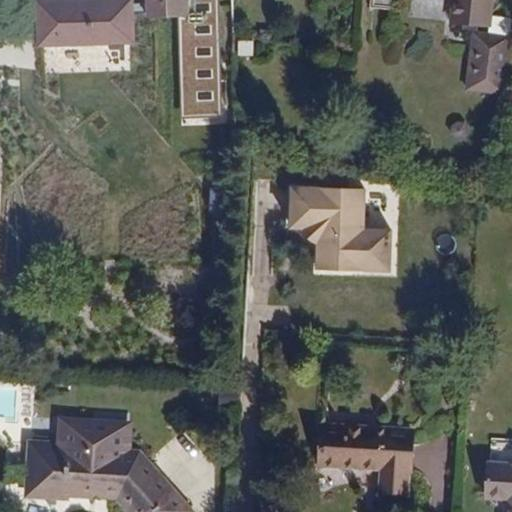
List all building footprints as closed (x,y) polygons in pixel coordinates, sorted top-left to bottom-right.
[(190,15),(189,0),(148,0),(148,1),(131,1),(131,0),(79,0),(41,1),(41,42),(133,40),(132,11),(148,11),(149,16),(190,15)] [(494,1),(494,0),(454,0),(452,20),(489,24),(488,34),(473,33),(470,77),(510,85),(511,61),(511,36),(511,31),(511,18),(491,16),(492,0),(494,1)] [(505,94),(507,86),(509,87),(510,85),(470,77),(468,90),(505,94)] [(398,259),(400,232),(372,230),(375,190),(303,185),(300,225),(317,226),(327,238),(325,267),(370,270),(371,257),(398,259)] [(397,272),(398,259),(371,257),(370,270),(397,272)] [(73,448),(129,452),(132,423),(57,416),(56,444),(73,445),(73,448)] [(410,491),(414,430),(324,425),(321,464),(379,468),(378,489),(410,491)] [(191,511),(193,511),(141,452),(129,452),(73,448),(73,445),(56,444),(32,442),(28,495),(70,498),(71,494),(118,497),(131,511),(191,511)] [(511,511),(511,465),(489,464),(488,496),(509,498),(508,511),(511,511)]
